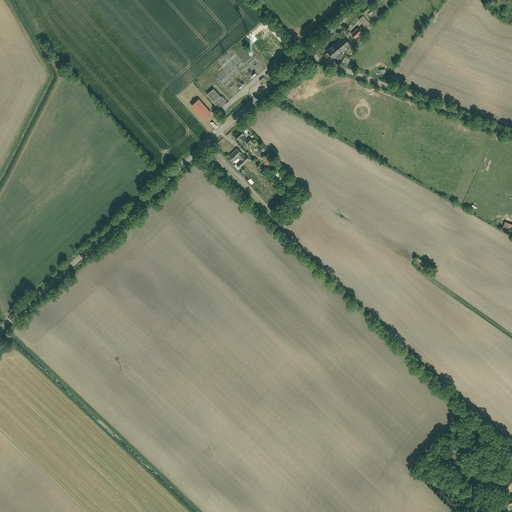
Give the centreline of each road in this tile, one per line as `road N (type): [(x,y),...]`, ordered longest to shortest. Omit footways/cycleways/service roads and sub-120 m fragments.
road 1 (residential): [(0,329),(305,54)]
road 2 (residential): [(511,135),(305,54)]
